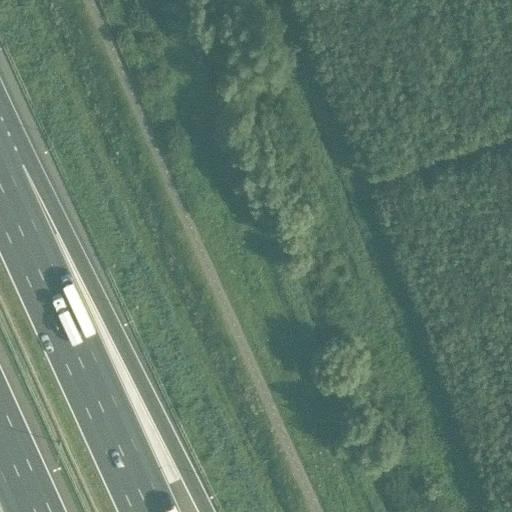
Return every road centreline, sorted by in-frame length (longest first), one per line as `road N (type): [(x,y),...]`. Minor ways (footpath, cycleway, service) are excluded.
road 1 (motorway): [(206,511),(117,333),(0,180)]
road 2 (motorway): [(151,511),(0,185)]
